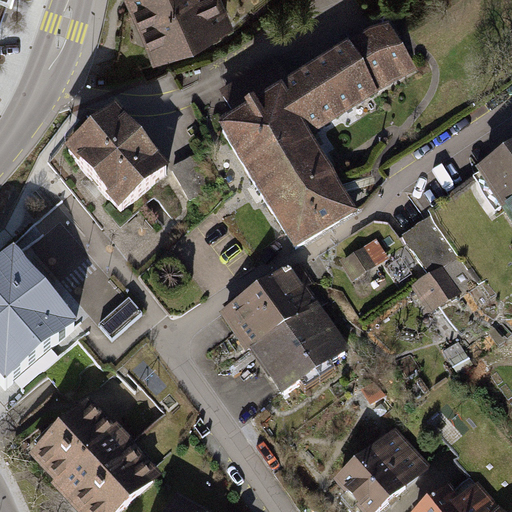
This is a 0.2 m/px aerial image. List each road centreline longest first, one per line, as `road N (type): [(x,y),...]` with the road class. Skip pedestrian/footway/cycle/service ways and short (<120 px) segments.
road 1 (residential): [(511,106),(398,182),(371,213),(164,343)]
road 2 (residential): [(284,511),(164,343)]
road 3 (secondary): [(74,0),(45,81),(0,152)]
